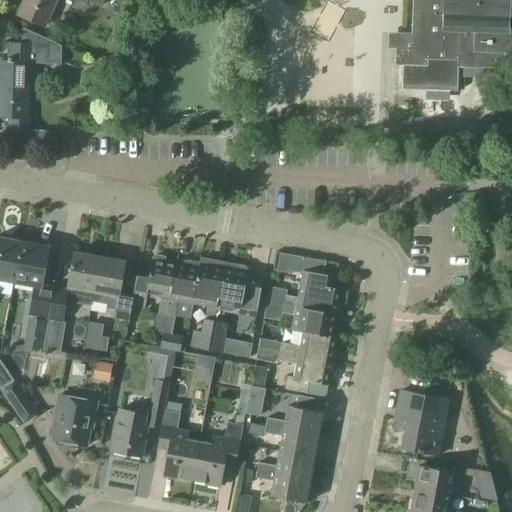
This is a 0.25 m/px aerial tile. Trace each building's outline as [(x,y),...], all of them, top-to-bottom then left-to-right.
[(46,26),(57,0),(25,0),(20,14),(46,26)] [(396,33),(395,65),(403,66),(425,68),(426,61),(459,63),(459,68),(501,70),(505,70),(506,54),(511,54),(511,53),(511,0),(413,0),(412,33),(396,33)] [(57,131),(30,130),(30,118),(29,118),(31,64),(62,65),(63,46),(22,28),(21,44),(9,44),(9,61),(0,60),(0,117),(10,118),(10,133),(25,133),(24,148),(57,149),(57,131)] [(403,66),(403,83),(404,83),(404,82),(408,82),(414,88),(418,88),(418,90),(458,91),(459,68),(459,63),(426,61),(425,68),(403,66)] [(281,129),(296,130),(297,117),(297,110),(282,110),(282,116),(281,129)] [(332,164),(333,144),(299,144),(298,164),(332,164)] [(0,279),(14,282),(22,244),(0,239),(0,279)] [(43,284),(49,249),(22,244),(14,282),(34,286),(28,316),(48,319),(55,286),(43,284)] [(290,277),(294,255),(278,252),(273,273),(290,277)] [(95,293),(101,259),(75,254),(69,288),(67,287),(67,289),(55,286),(48,319),(63,322),(66,301),(75,303),(78,289),(95,293)] [(162,334),(164,334),(167,317),(171,300),(178,265),(178,261),(177,261),(177,265),(166,263),(167,260),(165,258),(156,256),(154,257),(153,260),(150,272),(139,270),(135,292),(132,308),(145,310),(148,295),(161,298),(157,315),(160,316),(157,333),(162,334)] [(131,307),(132,308),(135,292),(122,289),(127,264),(101,259),(95,293),(108,295),(106,309),(115,310),(114,318),(128,320),(131,307)] [(195,305),(196,300),(201,269),(200,269),(202,259),(201,259),(200,263),(189,261),(186,263),(178,261),(178,265),(171,300),(167,317),(164,334),(162,348),(180,351),(183,337),(169,335),(172,318),(175,319),(178,301),(195,305)] [(194,331),(191,347),(209,350),(218,304),(225,269),(225,265),(216,264),(214,261),(202,259),(200,269),(201,269),(196,300),(208,302),(205,320),(202,333),(194,331)] [(218,304),(209,350),(220,352),(226,323),(222,322),(225,305),(241,308),(240,314),(256,317),(263,284),(247,281),(249,270),(247,270),(245,267),(236,265),(234,267),(225,265),(225,269),(218,304)] [(267,301),(338,315),(342,291),(321,287),(324,275),(302,271),(300,283),(307,284),(304,299),(286,295),(287,290),(269,287),(267,301)] [(297,332),(301,333),(333,338),(338,315),(267,301),(264,318),(281,321),(283,312),(300,316),(297,332)] [(64,334),(66,323),(63,322),(48,319),(46,330),(64,334)] [(90,347),(94,327),(80,324),(76,345),(90,347)] [(338,339),(333,338),(301,333),(298,346),(281,343),(281,342),(268,339),(266,349),(333,362),(338,339)] [(333,362),(266,349),(258,347),(256,357),(270,360),(270,358),(295,363),(293,377),(287,376),(284,389),(306,393),(308,381),(329,385),(333,362)] [(219,358),(217,373),(232,374),(233,360),(219,358)] [(113,364),(100,362),(98,374),(110,376),(113,364)] [(7,379),(0,384),(0,388),(2,391),(3,391),(24,423),(38,414),(16,381),(12,385),(8,379),(7,379)] [(145,426),(162,429),(165,411),(164,411),(170,382),(155,379),(148,414),(147,414),(145,426)] [(437,455),(448,399),(399,390),(394,417),(407,419),(401,448),(437,455)] [(240,422),(242,392),(231,392),(229,422),(240,422)] [(267,418),(265,426),(284,429),(319,436),(323,413),(305,410),(308,398),(289,394),(286,406),(289,407),(286,421),(267,418)] [(92,428),(97,403),(58,396),(55,414),(58,414),(53,439),(84,446),(88,428),(92,428)] [(143,437),(145,426),(147,414),(119,410),(112,451),(143,456),(147,438),(143,437)] [(192,482),(199,442),(187,440),(188,433),(177,430),(180,414),(165,411),(162,429),(158,449),(169,451),(165,471),(164,470),(163,476),(192,482)] [(199,442),(192,482),(220,487),(226,459),(237,461),(244,425),(228,422),(225,439),(214,437),(212,445),(199,442)] [(315,458),(319,436),(284,429),(265,426),(264,433),(283,436),(280,452),(315,458)] [(311,480),(315,458),(280,452),(277,466),(258,462),(257,470),(311,480)] [(470,483),(471,476),(419,465),(414,488),(449,494),(452,480),(470,483)] [(491,478),(489,471),(472,469),(475,482),(491,478)] [(306,503),(311,480),(257,470),(256,478),(274,481),(271,497),(306,503)] [(420,511),(458,511),(446,510),(449,494),(414,488),(410,510),(420,511)]
